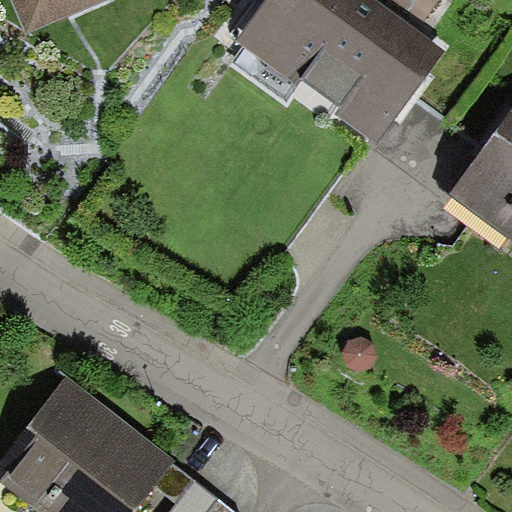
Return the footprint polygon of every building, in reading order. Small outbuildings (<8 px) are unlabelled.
[(13,0),(27,33),(105,0),(13,0)] [(381,0),(376,7),(366,0),(260,0),(226,48),(366,149),(436,53),(406,32),(429,1),(427,0),(381,0)] [(511,104),(444,203),(511,249),(511,104)] [(0,477),(44,511),(135,511),(156,487),(172,465),(175,460),(64,374),(23,428),(26,430),(0,463),(0,477)] [(235,511),(172,465),(156,487),(180,505),(174,511),(235,511)]
